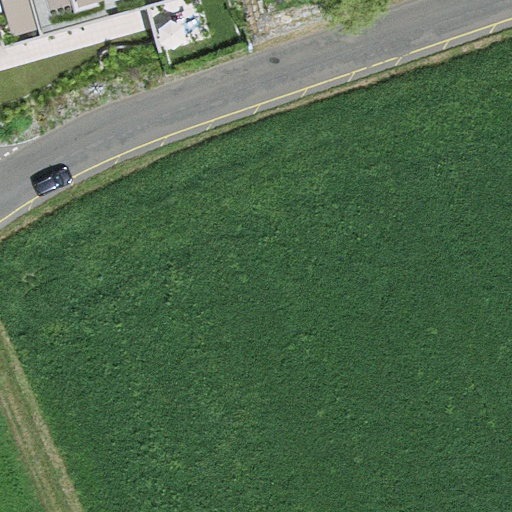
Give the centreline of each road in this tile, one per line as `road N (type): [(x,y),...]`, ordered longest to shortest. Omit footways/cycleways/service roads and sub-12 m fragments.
road 1 (residential): [(493,0),(111,131),(0,197)]
road 2 (track): [(0,367),(62,511)]
